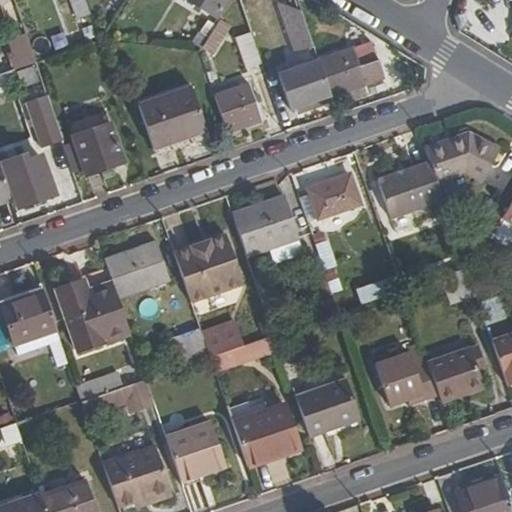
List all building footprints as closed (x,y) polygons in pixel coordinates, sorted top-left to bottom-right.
[(226,0),(210,0),(206,0),(200,9),(215,18),(226,0)] [(284,2),(281,1),(279,2),(293,45),(310,39),(302,17),(299,8),(295,5),(284,2)] [(88,6),(72,7),(76,18),(90,13),(88,6)] [(302,17),(319,30),(323,25),(305,12),(302,17)] [(207,40),(201,49),(211,55),(229,28),(218,21),(215,27),(207,40)] [(199,35),(207,40),(215,27),(207,22),(199,35)] [(92,24),(81,28),(85,39),(96,36),(92,24)] [(261,66),(251,37),(236,42),(246,71),(261,66)] [(352,52),(318,63),(330,97),(384,79),(378,63),(370,65),(367,55),(359,49),(352,52)] [(0,72),(17,67),(13,54),(0,58),(0,72)] [(330,97),(318,63),(284,75),(295,109),(330,97)] [(32,68),(21,72),(25,86),(36,82),(32,68)] [(295,109),(284,75),(278,77),(289,111),(295,109)] [(249,86),(214,98),(226,132),(261,120),(249,86)] [(155,149),(175,142),(174,137),(205,126),(193,89),(140,106),(155,149)] [(60,138),(51,110),(32,117),(41,144),(60,138)] [(74,144),(84,173),(85,176),(122,163),(109,125),(72,138),(74,144)] [(174,137),(175,142),(207,132),(205,126),(174,137)] [(496,159),(483,143),(470,138),(425,152),(430,166),(437,187),(466,177),(483,186),(496,159)] [(485,144),(496,157),(502,147),(487,139),(485,144)] [(74,144),(64,147),(74,176),(84,173),(74,144)] [(3,166),(11,190),(32,182),(27,168),(29,167),(26,158),(3,166)] [(18,208),(33,203),(41,200),(55,195),(44,162),(29,167),(27,168),(32,182),(11,190),(18,208)] [(437,187),(430,166),(379,183),(392,221),(443,204),(437,187)] [(0,199),(9,196),(0,170),(0,199)] [(348,178),(297,196),(307,225),(358,207),(348,178)] [(9,196),(0,199),(0,206),(11,202),(9,196)] [(511,198),(500,220),(511,226),(511,198)] [(41,200),(33,203),(35,208),(43,206),(41,200)] [(282,200),(232,217),(246,257),(296,240),(282,200)] [(173,255),(190,304),(241,286),(224,237),(173,255)] [(314,243),(322,268),(335,264),(327,239),(314,243)] [(111,285),(117,302),(169,284),(155,245),(103,262),(107,274),(111,285)] [(466,270),(444,278),(454,307),(476,299),(466,270)] [(319,304),(332,299),(323,272),(309,277),(319,304)] [(107,274),(83,282),(87,293),(111,285),(107,274)] [(354,289),(359,304),(392,293),(387,278),(354,289)] [(77,352),(128,335),(117,302),(111,285),(87,293),(83,282),(56,292),(77,352)] [(60,367),(67,364),(42,295),(2,309),(19,358),(53,346),(60,367)] [(201,337),(209,359),(243,347),(235,326),(201,337)] [(171,340),(181,369),(209,359),(201,337),(199,331),(171,340)] [(209,359),(214,374),(279,352),(274,337),(243,347),(209,359)] [(511,339),(492,346),(507,390),(511,388),(511,339)] [(479,347),(427,364),(438,395),(439,398),(465,389),(466,393),(485,387),(479,370),(486,368),(479,347)] [(427,364),(422,348),(408,353),(413,369),(427,364)] [(413,369),(408,353),(374,365),(388,406),(406,400),(422,394),(424,400),(438,395),(427,364),(413,369)] [(76,391),(80,403),(124,389),(119,376),(76,391)] [(294,396),(308,437),(358,419),(344,379),(294,396)] [(439,398),(440,403),(466,393),(465,389),(439,398)] [(422,394),(406,400),(408,405),(424,400),(422,394)] [(231,425),(245,466),(299,448),(285,407),(231,425)] [(179,481),(196,475),(224,465),(210,423),(165,439),(179,481)] [(102,466),(117,507),(133,502),(148,496),(151,503),(172,495),(155,447),(102,466)] [(179,481),(181,486),(198,480),(196,475),(179,481)] [(511,511),(500,477),(456,493),(462,511),(511,511)] [(41,496),(46,511),(96,511),(85,481),(41,496)] [(0,511),(46,511),(41,496),(40,495),(0,508),(0,511)] [(148,496),(133,502),(136,508),(151,503),(148,496)]
